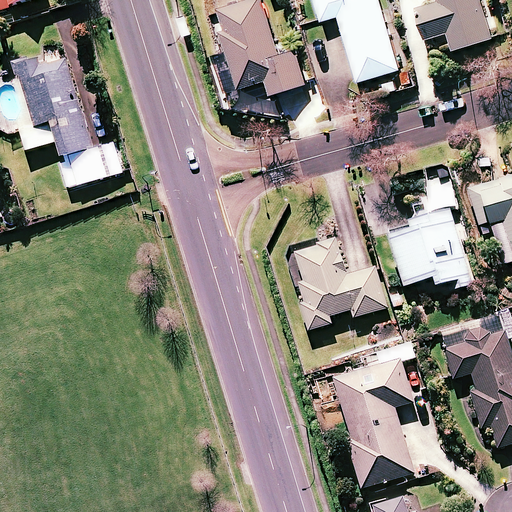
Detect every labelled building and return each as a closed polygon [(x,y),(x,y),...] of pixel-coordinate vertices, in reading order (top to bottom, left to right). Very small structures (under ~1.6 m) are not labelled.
[(0,0),(0,13),(38,0),(0,0)] [(282,56),(264,0),(259,0),(223,11),(229,29),(224,31),(242,89),(268,80),(273,96),(307,85),(297,52),(282,56)] [(319,0),(326,21),(342,16),(362,82),(401,70),(379,0),(319,0)] [(495,39),(483,0),(443,0),(421,7),(431,40),(451,34),(456,51),(495,39)] [(30,153),(60,143),(67,164),(63,165),(71,191),(126,173),(116,144),(98,150),(68,59),(44,67),(42,60),(18,68),(38,127),(23,132),(30,153)] [(511,177),(470,191),(483,235),(497,231),(507,266),(511,265),(511,177)] [(458,206),(453,187),(430,193),(436,217),(391,229),(406,288),(438,280),(442,294),(474,286),(453,208),(458,206)] [(298,253),(300,258),(306,281),(301,283),(307,304),(303,305),(311,332),(334,326),(332,318),(354,311),(356,319),(389,309),(377,268),(349,277),(339,241),(298,253)] [(457,380),(473,376),(477,390),(473,391),(484,429),(492,427),(499,450),(511,446),(511,348),(503,318),(481,324),(482,329),(445,340),(457,380)] [(400,362),(397,349),(379,353),(382,366),(338,376),(364,488),(415,477),(399,408),(415,404),(413,392),(424,390),(416,358),(400,362)] [(388,500),(371,505),(373,511),(410,511),(406,499),(389,504),(388,500)]
